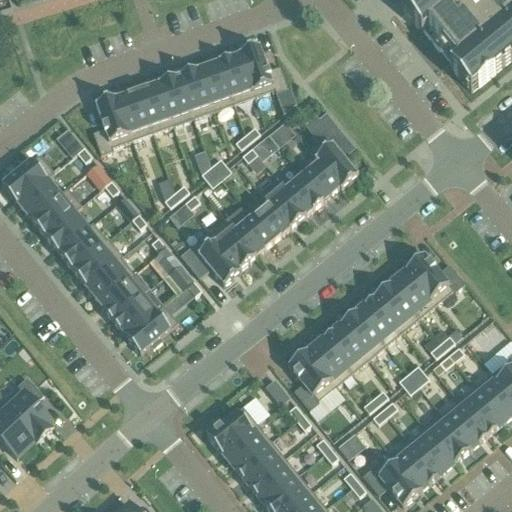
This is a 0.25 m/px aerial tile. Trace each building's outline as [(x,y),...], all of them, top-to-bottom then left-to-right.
[(511,63),(511,0),(415,0),(401,11),(422,36),(423,35),(440,55),(446,50),(456,63),(450,68),(452,70),(451,72),(461,84),(468,78),(479,91),(511,63)] [(260,51),(239,59),(255,103),(275,95),(276,99),(288,94),(280,72),(269,76),(260,51)] [(255,103),(239,59),(239,60),(219,67),(234,110),(255,103)] [(234,110),(219,67),(199,74),(214,117),(234,110)] [(214,117),(199,74),(178,82),(194,124),(214,117)] [(194,124),(178,82),(158,89),(173,132),(194,124)] [(173,132),(158,89),(138,96),(153,139),(173,132)] [(153,139),(138,96),(117,103),(119,108),(132,146),(153,139)] [(132,146),(119,108),(117,103),(96,110),(104,134),(93,139),(101,161),(113,157),(112,153),(132,146)] [(359,181),(345,164),(356,155),(327,119),(319,125),(331,139),(310,156),(340,193),(347,188),(348,189),(359,181)] [(255,133),(245,141),(251,148),(261,140),(260,140),(255,133)] [(241,156),(251,148),(245,141),(236,149),(241,156)] [(78,159),(85,169),(92,163),(84,153),(78,159)] [(252,154),(243,162),(248,169),(258,161),(252,154)] [(340,193),(310,156),(309,157),(315,164),(299,177),(323,207),(340,193)] [(17,209),(54,178),(40,160),(22,175),(12,182),(13,183),(2,191),(17,209)] [(221,165),(211,173),(217,179),(227,171),(225,169),(221,165)] [(229,174),(227,171),(217,179),(222,186),(232,178),(229,174)] [(207,187),(217,179),(211,173),(202,181),(205,185),(207,187)] [(323,207),(299,177),(282,191),(307,221),(323,207)] [(31,225),(68,194),(60,200),(48,185),(55,179),(54,178),(17,209),(17,210),(18,209),(31,225)] [(222,186),(217,179),(207,187),(209,190),(213,194),(222,186)] [(278,186),(262,200),(266,205),(290,234),(307,221),(282,191),(278,186)] [(105,192),(113,202),(120,196),(112,187),(105,192)] [(184,191),(174,199),(180,206),(190,198),(184,191)] [(45,241),(82,211),(68,194),(31,225),(45,241)] [(170,214),(180,206),(174,199),(165,207),(170,214)] [(201,208),(195,201),(185,209),(191,216),(201,208)] [(290,234),(266,205),(249,218),(273,248),(290,234)] [(59,258),(94,229),(93,229),(88,233),(75,218),(83,212),(82,211),(45,241),(59,258)] [(273,248),(249,218),(248,219),(251,223),(236,235),(227,224),(226,225),(257,262),(273,248)] [(132,226),(140,235),(147,230),(139,220),(132,226)] [(257,262),(226,225),(209,238),(240,276),(257,262)] [(72,275),(109,245),(109,244),(107,245),(94,229),(59,258),(72,275)] [(181,261),(181,262),(200,285),(200,284),(211,276),(224,292),(241,277),(240,276),(209,238),(192,253),(181,261)] [(159,244),(152,249),(160,259),(167,253),(159,244)] [(86,292),(123,261),(109,245),(72,275),(86,292)] [(174,263),(167,253),(160,259),(168,269),(174,263)] [(424,260),(407,274),(436,310),(454,296),(455,298),(465,290),(449,270),(439,278),(424,260)] [(100,308),(135,280),(122,264),(124,262),(123,261),(86,292),(100,308)] [(436,310),(407,274),(405,275),(406,276),(390,289),(420,324),(436,310)] [(135,280),(100,308),(106,316),(105,317),(113,326),(151,295),(137,278),(135,280)] [(194,287),(187,292),(195,302),(202,297),(194,287)] [(420,324),(390,289),(374,303),(403,338),(420,324)] [(151,295),(113,326),(120,335),(121,334),(127,341),(126,342),(126,343),(164,312),(151,295)] [(403,338),(374,303),(357,316),(386,352),(403,338)] [(179,329),(164,312),(126,343),(141,360),(151,351),(154,354),(162,346),(160,344),(179,329)] [(386,352),(357,316),(340,330),(369,365),(386,352)] [(369,365),(340,330),(324,344),(353,379),(369,365)] [(450,342),(440,350),(446,356),(455,349),(450,342)] [(353,379),(324,344),(308,357),(307,356),(306,357),(336,393),(353,379)] [(446,356),(440,350),(431,358),(436,364),(446,356)] [(459,353),(449,361),(455,368),(465,360),(459,353)] [(319,407),(336,393),(306,357),(289,371),(304,390),(294,398),(310,417),(320,409),(319,407)] [(511,360),(508,363),(510,365),(492,379),(511,403),(511,360)] [(445,376),(455,368),(449,361),(440,369),(445,376)] [(418,371),(409,379),(414,386),(424,378),(418,371)] [(429,385),(424,378),(414,386),(420,393),(429,385)] [(405,394),(414,386),(409,379),(399,387),(405,394)] [(511,403),(492,379),(476,393),(505,428),(511,422),(511,403)] [(27,383),(0,408),(36,447),(35,448),(37,450),(53,434),(52,433),(54,430),(35,410),(44,402),(27,383)] [(290,404),(275,386),(265,393),(281,412),(290,404)] [(410,401),(420,393),(414,386),(405,394),(410,401)] [(505,428),(476,393),(459,407),(488,442),(505,428)] [(383,397),(373,404),(379,411),(389,403),(383,397)] [(369,419),(379,411),(373,404),(364,412),(369,419)] [(488,442),(459,407),(442,420),(471,456),(488,442)] [(0,408),(0,445),(17,464),(35,448),(36,447),(0,408)] [(392,408),(383,416),(388,423),(398,415),(392,408)] [(289,417),(297,426),(304,421),(296,411),(289,417)] [(222,460),(258,430),(243,412),(207,442),(222,460)] [(388,423),(383,416),(373,424),(379,430),(388,423)] [(471,456),(442,420),(426,434),(455,470),(471,456)] [(311,430),(304,421),(297,426),(305,436),(311,430)] [(236,476),(272,447),(258,430),(222,460),(223,461),(223,460),(236,476)] [(455,470),(426,434),(409,448),(438,483),(455,470)] [(316,450),(324,460),(331,454),(323,445),(316,450)] [(250,493),(285,464),(272,447),(236,476),(250,493)] [(438,483),(409,448),(392,461),(422,498),(423,497),(422,496),(438,483)] [(339,464),(331,454),(324,460),(332,469),(339,464)] [(404,511),(422,498),(392,461),(375,476),(373,474),(363,482),(379,502),(389,494),(403,511),(404,511)] [(264,509),(299,480),(285,464),(250,493),(264,509)] [(350,478),(344,484),(352,493),(358,488),(350,478)] [(265,511),(294,511),(313,497),(299,480),(264,509),(265,511)] [(366,497),(358,488),(352,493),(360,503),(366,497)] [(325,511),(313,497),(294,511),(325,511)]
